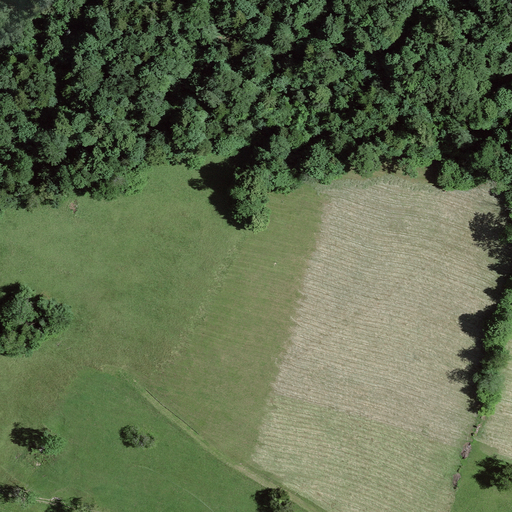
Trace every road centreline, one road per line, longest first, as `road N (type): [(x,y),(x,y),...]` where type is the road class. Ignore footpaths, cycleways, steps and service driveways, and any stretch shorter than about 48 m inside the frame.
road 1 (track): [(511,152),(340,48)]
road 2 (track): [(340,48),(511,47)]
